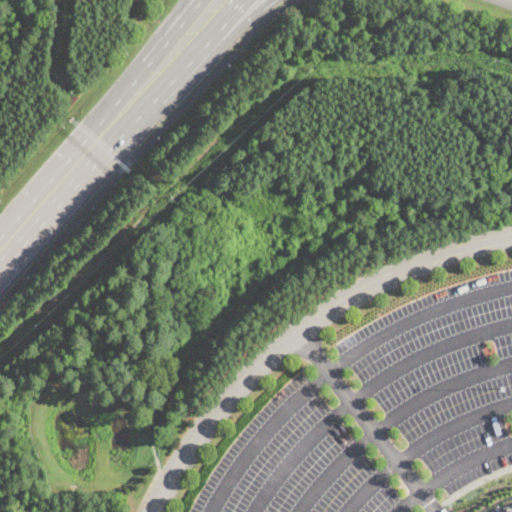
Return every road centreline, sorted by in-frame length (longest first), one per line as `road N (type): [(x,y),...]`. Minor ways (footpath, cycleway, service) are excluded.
road 1 (residential): [(152,511),(214,417),(299,331),(404,269),(511,235)]
road 2 (secondary): [(169,60),(35,218)]
